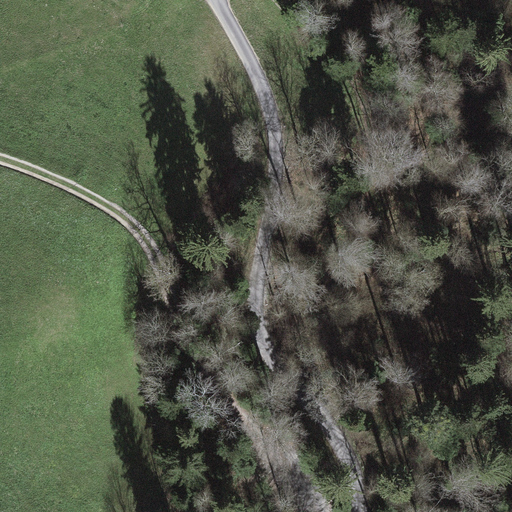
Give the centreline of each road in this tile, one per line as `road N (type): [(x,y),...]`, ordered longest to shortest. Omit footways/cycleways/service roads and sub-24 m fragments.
road 1 (unclassified): [(358,511),(357,483),(342,450),(268,366),(257,273),(277,166),(274,127),(264,89),(217,0)]
road 2 (track): [(0,160),(34,166),(155,242),(183,344),(207,391),(324,488),(334,511)]
